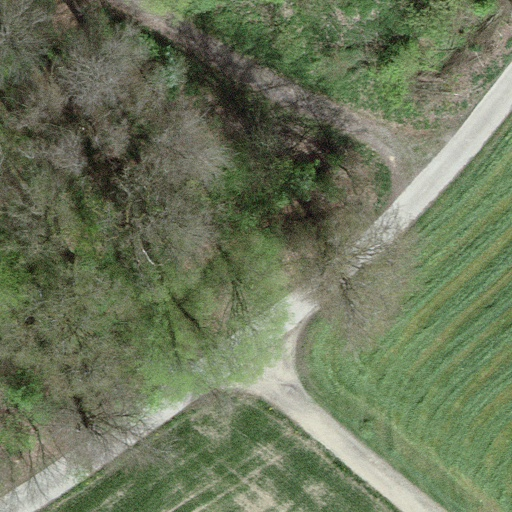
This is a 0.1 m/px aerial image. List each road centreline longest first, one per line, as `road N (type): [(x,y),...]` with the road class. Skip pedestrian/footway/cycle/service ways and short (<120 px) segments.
road 1 (track): [(0,506),(239,356),(409,200),(511,81)]
road 2 (track): [(472,133),(204,0)]
road 3 (track): [(430,511),(239,356)]
